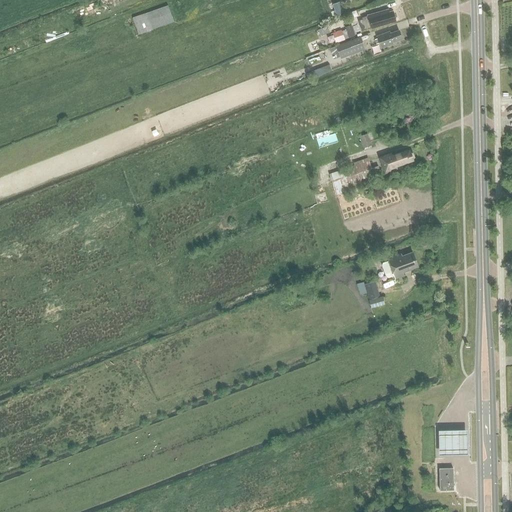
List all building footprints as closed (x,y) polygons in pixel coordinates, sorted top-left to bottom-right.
[(341,1),(332,4),(336,16),(345,12),(341,1)] [(173,22),(167,6),(132,18),(138,35),(152,30),(152,29),(173,22)] [(388,10),(368,16),(361,18),(362,20),(358,21),(361,32),(395,21),(392,11),(389,13),(388,10)] [(355,36),(351,25),(344,27),(345,30),(341,31),(340,29),(332,32),(336,42),(355,36)] [(376,37),(377,39),(374,40),(376,45),(379,44),(381,49),(393,44),(393,43),(401,39),(398,31),(390,34),(389,32),(376,37)] [(365,50),(360,37),(329,49),(333,59),(340,57),(341,59),(365,50)] [(317,75),(332,69),(330,64),(314,70),(317,75)] [(363,149),(371,146),(367,134),(358,137),(363,149)] [(391,154),(379,158),(384,173),(396,169),(395,167),(413,161),(412,159),(414,157),(413,153),(410,153),(409,151),(392,156),(391,154)] [(381,177),(378,166),(371,168),(369,160),(354,166),(329,174),(337,196),(351,191),(362,187),(361,184),(381,177)] [(387,259),(388,261),(381,263),(380,266),(385,277),(387,278),(393,276),(395,279),(404,276),(403,273),(418,267),(412,253),(402,256),(401,254),(387,259)] [(367,300),(378,297),(374,281),(363,284),(365,293),(367,300)] [(378,297),(367,300),(370,308),(383,305),(381,296),(378,297)] [(461,430),(437,431),(438,456),(462,455),(466,455),(466,430),(461,430)] [(453,469),(439,469),(440,491),(454,491),(453,469)]
